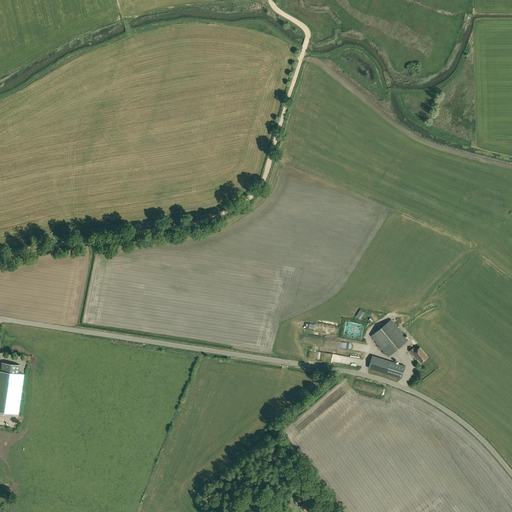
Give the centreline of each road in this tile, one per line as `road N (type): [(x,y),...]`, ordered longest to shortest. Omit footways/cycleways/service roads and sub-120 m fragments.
road 1 (unclassified): [(511,474),(464,422),(419,394),(367,376),(0,318)]
road 2 (track): [(0,259),(201,223),(248,201),(266,176),(307,39),(304,27),(270,0)]
road 3 (track): [(332,511),(273,431),(348,371)]
